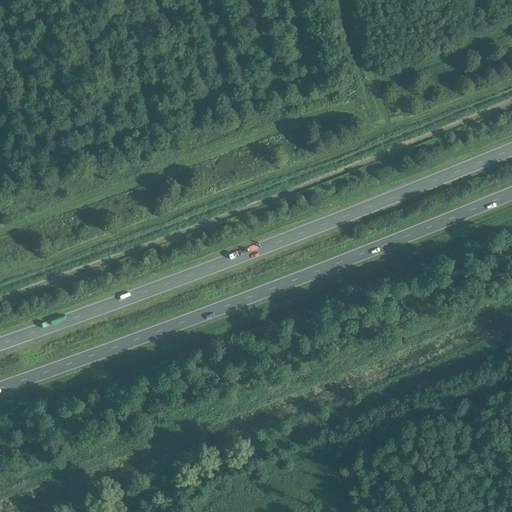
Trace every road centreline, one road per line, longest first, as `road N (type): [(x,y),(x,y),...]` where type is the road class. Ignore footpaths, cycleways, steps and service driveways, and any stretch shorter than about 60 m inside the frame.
road 1 (trunk): [(511,150),(0,345)]
road 2 (trunk): [(0,388),(511,194)]
